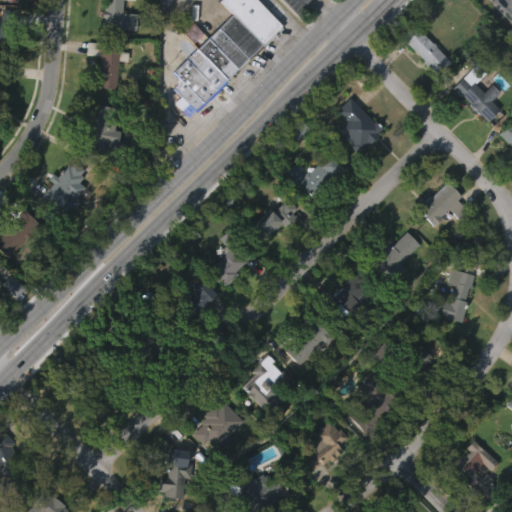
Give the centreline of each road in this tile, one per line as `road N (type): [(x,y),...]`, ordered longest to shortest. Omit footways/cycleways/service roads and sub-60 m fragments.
road 1 (residential): [(330,25),(439,129),(500,200),(511,226),(499,339),(397,459)]
road 2 (primary): [(355,0),(0,345)]
road 3 (residential): [(106,478),(124,442),(439,129)]
road 4 (residential): [(0,375),(137,511),(397,459)]
road 5 (primary): [(0,386),(316,75)]
road 6 (residential): [(0,170),(28,143),(46,106),(58,0)]
